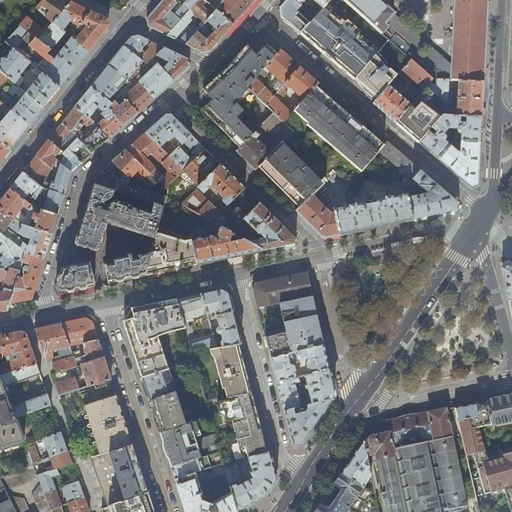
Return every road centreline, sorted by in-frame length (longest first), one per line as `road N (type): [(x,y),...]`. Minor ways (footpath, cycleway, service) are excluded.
road 1 (residential): [(487,214),(256,16)]
road 2 (residential): [(171,99),(79,180),(39,314)]
road 3 (residential): [(169,511),(102,301)]
road 4 (residential): [(235,272),(284,455),(304,478)]
road 5 (residential): [(171,99),(319,254)]
road 6 (residential): [(25,317),(95,511)]
road 7 (residential): [(0,179),(127,21)]
road 8 (tertiary): [(472,235),(359,396)]
road 9 (residential): [(319,254),(437,230),(472,235)]
road 10 (residential): [(102,301),(235,272)]
road 11 (residential): [(511,348),(472,235)]
